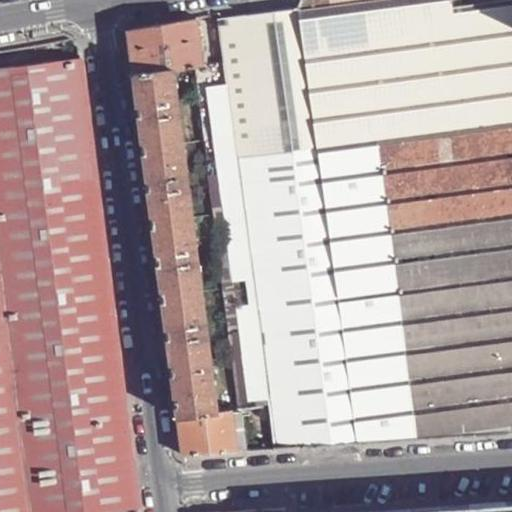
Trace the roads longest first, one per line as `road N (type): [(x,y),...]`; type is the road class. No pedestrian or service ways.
road 1 (unclassified): [(159,491),(99,1)]
road 2 (unclassified): [(511,466),(159,491)]
